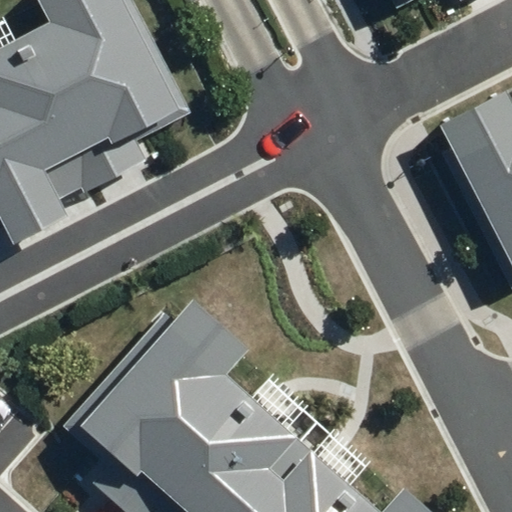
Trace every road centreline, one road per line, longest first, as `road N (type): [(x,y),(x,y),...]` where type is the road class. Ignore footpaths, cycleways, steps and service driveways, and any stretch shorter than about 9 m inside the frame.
road 1 (residential): [(0,276),(325,102)]
road 2 (residential): [(325,102),(470,382)]
road 3 (residential): [(325,102),(511,8)]
